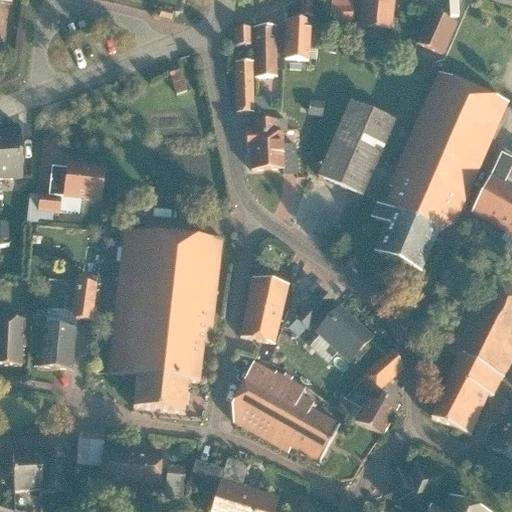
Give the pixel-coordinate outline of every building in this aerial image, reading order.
[(355,23),(355,0),(332,0),(332,22),(355,23)] [(398,0),(369,0),(368,31),(398,32),(398,0)] [(460,27),(431,13),(416,46),(444,59),(460,27)] [(315,18),(292,17),(291,60),(314,61),(315,18)] [(279,30),(256,31),(256,80),(279,79),(279,30)] [(254,66),(231,66),(232,113),(255,112),(254,66)] [(191,94),(184,74),(169,79),(177,99),(191,94)] [(511,110),(511,106),(442,75),(384,201),(446,229),(456,235),(511,110)] [(401,125),(353,104),(319,180),(367,201),(401,125)] [(288,122),(242,124),(244,176),(290,174),(288,122)] [(0,181),(30,179),(26,131),(0,133),(0,181)] [(103,168),(66,164),(66,170),(63,199),(100,203),(103,168)] [(66,170),(53,169),(50,195),(37,194),(33,224),(60,227),(63,199),(66,170)] [(511,189),(493,179),(473,214),(511,234),(511,189)] [(377,255),(424,276),(446,229),(384,201),(376,220),(390,226),(377,255)] [(233,239),(122,229),(108,377),(135,381),(193,386),(203,386),(207,346),(215,347),(222,262),(231,263),(233,239)] [(98,265),(101,243),(86,241),(83,263),(98,265)] [(502,375),(511,355),(511,273),(492,264),(450,348),(464,355),(502,375)] [(285,289),(255,283),(243,341),(273,348),(285,289)] [(308,337),(337,304),(325,294),(296,326),(308,337)] [(349,369),(375,342),(343,311),(317,338),(349,369)] [(26,321),(0,320),(0,367),(26,368),(26,321)] [(79,331),(47,328),(43,368),(75,371),(79,331)] [(409,369),(396,351),(368,373),(381,391),(409,369)] [(502,375),(464,355),(434,424),(472,441),(502,375)] [(309,393),(254,366),(232,403),(231,424),(286,457),(293,448),(323,466),(343,426),(318,415),(320,409),(308,403),(309,393)] [(132,413),(191,418),(193,386),(135,381),(132,413)] [(404,406),(390,400),(387,407),(374,401),(362,429),(388,440),(404,406)] [(511,406),(510,406),(503,425),(511,427),(511,406)] [(511,427),(503,425),(494,450),(511,457),(511,427)] [(167,456),(106,449),(102,479),(102,490),(162,497),(167,456)] [(75,491),(72,451),(39,453),(42,493),(75,491)] [(39,453),(8,455),(12,495),(42,493),(39,453)] [(248,468),(229,464),(225,485),(243,489),(248,468)] [(225,472),(200,465),(193,493),(206,497),(209,486),(221,489),(225,472)] [(168,467),(168,484),(186,484),(186,468),(168,467)] [(397,470),(385,503),(410,511),(485,511),(440,496),(446,480),(417,470),(414,477),(397,470)] [(102,479),(86,478),(85,501),(101,502),(102,490),(102,479)] [(243,489),(225,485),(216,511),(279,511),(283,501),(243,489)]
